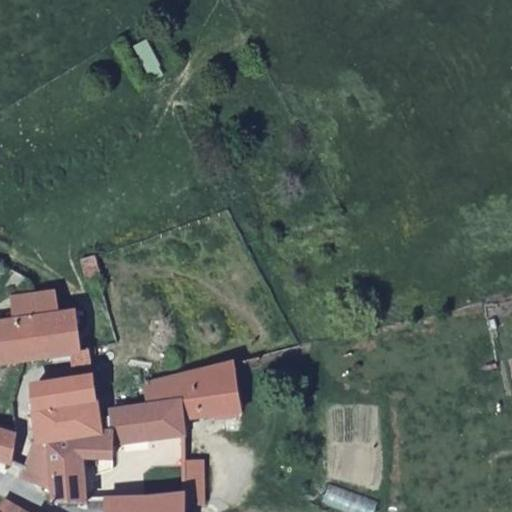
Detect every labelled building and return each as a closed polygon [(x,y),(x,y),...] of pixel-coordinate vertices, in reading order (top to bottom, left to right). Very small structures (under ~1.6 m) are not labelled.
[(149,39),(132,46),(153,84),(167,77),(149,39)] [(100,253),(81,258),(87,284),(106,281),(100,253)] [(14,296),(16,319),(60,313),(55,290),(14,296)] [(60,313),(16,319),(0,321),(0,362),(60,353),(63,363),(94,360),(92,348),(81,350),(76,310),(60,313)] [(236,362),(146,383),(148,401),(120,408),(111,411),(111,417),(103,419),(101,418),(51,440),(55,488),(55,502),(89,503),(89,499),(88,490),(85,461),(117,456),(116,445),(150,440),(185,436),(184,418),(245,410),(236,362)] [(39,441),(51,440),(101,418),(103,419),(94,377),(33,385),(39,441)] [(148,401),(146,383),(118,391),(120,408),(148,401)] [(15,433),(0,428),(0,461),(13,465),(15,433)] [(24,476),(55,488),(51,440),(39,441),(35,442),(26,467),(24,476)] [(85,461),(88,490),(93,490),(95,488),(94,476),(118,469),(117,456),(85,461)] [(108,511),(187,511),(187,505),(207,504),(206,460),(186,462),(188,495),(150,497),(109,500),(108,511)] [(0,511),(24,511),(5,502),(0,509),(0,511)]
